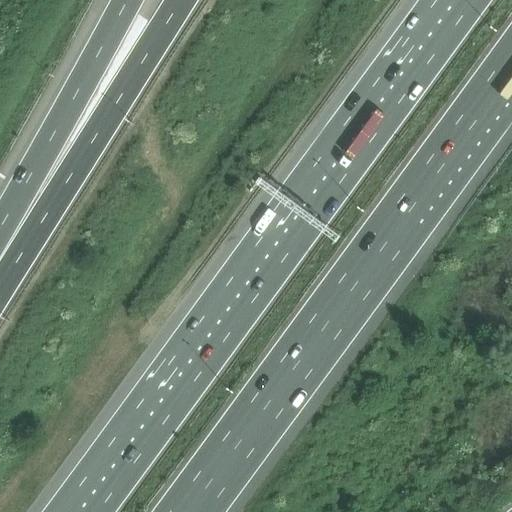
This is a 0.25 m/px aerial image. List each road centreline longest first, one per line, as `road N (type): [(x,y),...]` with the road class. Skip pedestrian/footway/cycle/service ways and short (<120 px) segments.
road 1 (motorway): [(452,0),(71,511)]
road 2 (motorway): [(187,511),(511,69)]
road 3 (motorway): [(181,0),(0,260)]
road 4 (motorway): [(127,0),(0,257)]
